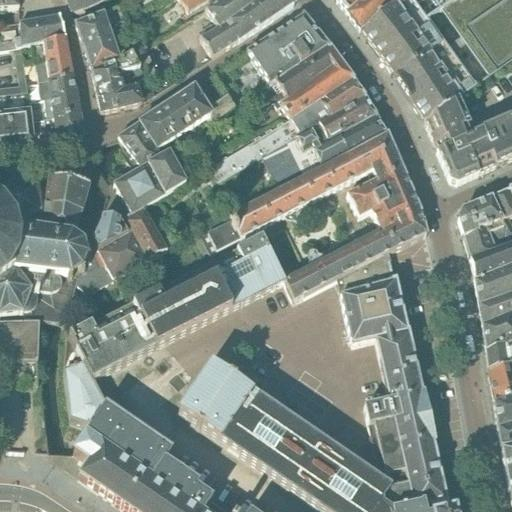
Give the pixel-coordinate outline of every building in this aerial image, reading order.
[(0,0),(0,11),(17,10),(15,2),(14,0),(0,0)] [(64,0),(67,6),(70,13),(87,8),(104,0),(64,0)] [(187,17),(211,0),(177,0),(176,1),(187,17)] [(237,45),(292,8),(285,0),(223,0),(204,14),(217,32),(199,43),(211,62),(237,45)] [(332,0),(345,16),(363,0),(332,0)] [(363,0),(345,16),(359,33),(398,0),(363,0)] [(445,50),(426,23),(440,13),(442,12),(457,0),(398,0),(359,33),(385,67),(393,81),(410,107),(423,127),(456,104),(460,101),(475,90),(474,89),(473,90),(472,88),(471,89),(450,58),(445,50)] [(511,62),(511,0),(457,0),(442,12),(440,13),(459,40),(445,50),(450,58),(465,49),(486,80),(511,62)] [(19,50),(30,49),(41,48),(40,47),(64,41),(58,18),(31,23),(18,24),(18,28),(22,38),(13,41),(15,50),(19,50)] [(106,32),(107,31),(103,19),(74,27),(84,55),(110,43),(106,32)] [(245,56),(268,89),(326,51),(301,20),(245,56)] [(90,75),(93,73),(111,65),(125,59),(123,55),(116,59),(107,31),(106,32),(110,43),(84,55),(90,74),(90,75)] [(125,36),(117,40),(123,55),(125,59),(131,56),(140,51),(137,45),(132,47),(125,36)] [(68,60),(64,41),(40,47),(41,48),(30,49),(32,66),(68,60)] [(279,111),(288,123),(350,83),(326,51),(268,89),(251,100),(261,115),(272,108),(275,113),(279,111)] [(13,57),(15,70),(22,69),(20,56),(13,57)] [(111,65),(93,73),(90,75),(95,95),(121,85),(119,75),(139,70),(131,56),(125,59),(111,65)] [(72,80),(68,60),(32,66),(35,86),(72,80)] [(17,83),(24,82),(22,69),(15,70),(17,83)] [(76,98),(72,80),(35,86),(38,104),(42,103),(76,98)] [(17,83),(18,89),(18,96),(26,95),(24,82),(17,83)] [(288,123),(202,175),(211,190),(260,161),(262,165),(296,145),(309,136),(362,99),(350,83),(288,123)] [(126,111),(138,107),(141,106),(137,90),(123,93),(121,85),(95,95),(100,116),(126,111)] [(201,85),(192,91),(207,113),(215,107),(201,85)] [(149,88),(137,90),(141,106),(154,98),(149,88)] [(18,89),(5,90),(6,98),(18,96),(18,89)] [(137,126),(156,154),(159,159),(161,162),(166,158),(172,154),(167,146),(208,120),(212,127),(233,112),(221,91),(214,95),(220,104),(215,107),(207,113),(192,91),(137,126)] [(76,98),(42,103),(45,122),(79,117),(76,98)] [(317,150),(375,121),(362,99),(309,136),(317,150)] [(456,104),(423,127),(433,148),(436,155),(435,156),(448,186),(455,189),(473,181),(457,146),(468,141),(464,132),(467,130),(456,104)] [(6,109),(0,109),(0,149),(10,148),(6,116),(6,109)] [(28,114),(6,116),(10,148),(32,145),(28,114)] [(82,138),(79,117),(45,122),(42,123),(45,143),(55,142),(82,138)] [(309,136),(296,145),(262,165),(277,194),(320,172),(385,138),(375,121),(317,150),(309,136)] [(494,170),(511,162),(511,121),(506,124),(506,123),(479,135),(480,136),(468,141),(457,146),(473,181),(477,179),(477,178),(494,171),(494,170)] [(156,154),(137,126),(123,136),(117,141),(122,147),(119,156),(133,175),(134,175),(159,159),(156,154)] [(418,215),(400,174),(385,138),(320,172),(277,194),(247,210),(229,219),(228,220),(230,225),(200,242),(208,257),(366,179),(370,188),(346,199),(360,227),(372,221),(379,237),(283,286),(294,305),(336,284),(387,258),(424,239),(418,215)] [(134,221),(143,215),(183,188),(166,158),(161,162),(159,159),(134,175),(133,175),(113,187),(131,217),(131,218),(132,217),(134,221)] [(75,172),(72,184),(87,187),(90,176),(75,172)] [(43,201),(34,222),(70,239),(79,220),(89,187),(87,187),(72,184),(46,179),(43,201)] [(91,246),(70,239),(34,222),(43,201),(43,200),(41,199),(40,198),(39,197),(38,197),(37,192),(13,184),(3,191),(0,188),(0,319),(20,318),(23,322),(31,323),(31,326),(37,326),(37,323),(63,327),(72,289),(80,294),(82,300),(112,284),(111,283),(91,246)] [(239,195),(221,203),(229,219),(247,210),(239,195)] [(511,204),(508,195),(489,202),(501,231),(504,238),(505,239),(511,235),(511,233),(507,222),(511,220),(511,204)] [(489,202),(470,211),(479,232),(485,230),(487,235),(501,231),(489,202)] [(461,214),(456,223),(457,223),(462,240),(475,235),(474,233),(479,232),(470,211),(461,214)] [(165,252),(143,215),(134,221),(132,217),(131,218),(131,217),(120,224),(119,223),(126,235),(127,234),(145,263),(165,252)] [(96,253),(126,235),(119,223),(101,220),(100,226),(95,238),(92,247),(94,247),(93,249),(96,253)] [(462,240),(469,263),(494,253),(490,243),(504,238),(501,231),(487,235),(485,230),(479,232),(474,233),(475,235),(462,240)] [(127,234),(126,235),(96,253),(111,283),(145,263),(127,234)] [(66,343),(63,375),(69,419),(69,420),(70,422),(87,428),(101,414),(88,387),(114,373),(152,354),(161,349),(187,336),(240,308),(256,300),(261,298),(283,286),(279,278),(264,249),(260,242),(128,309),(66,341),(65,341),(66,343)] [(511,246),(494,253),(469,263),(473,283),(511,268),(510,268),(511,266),(511,246)] [(195,387),(174,417),(312,511),(414,511),(421,511),(444,506),(441,493),(439,483),(436,471),(434,462),(432,453),(430,444),(431,444),(429,435),(427,426),(424,413),(422,404),(421,396),(419,397),(419,395),(417,388),(406,336),(405,336),(403,327),(401,318),(398,308),(396,297),(394,287),(393,284),(391,277),(387,258),(336,284),(339,301),(350,349),(374,344),(388,405),(360,411),(367,442),(377,490),(274,418),(206,371),(195,387)] [(511,271),(511,268),(473,283),(476,302),(477,304),(477,306),(511,294),(511,271)] [(511,294),(477,306),(481,328),(510,317),(511,316),(511,294)] [(511,320),(510,317),(481,328),(485,353),(511,342),(511,320)] [(38,364),(37,326),(31,326),(0,326),(0,378),(11,378),(11,365),(38,364)] [(511,342),(485,353),(488,373),(511,364),(511,342)] [(511,364),(488,373),(493,404),(511,397),(511,364)] [(511,397),(493,404),(496,431),(511,425),(511,397)] [(83,440),(72,457),(72,458),(87,468),(78,481),(122,511),(217,511),(190,493),(194,486),(161,463),(166,457),(162,455),(101,414),(87,428),(80,438),(83,440)] [(511,425),(496,431),(501,456),(511,452),(511,425)] [(511,452),(501,456),(511,510),(511,452)]
